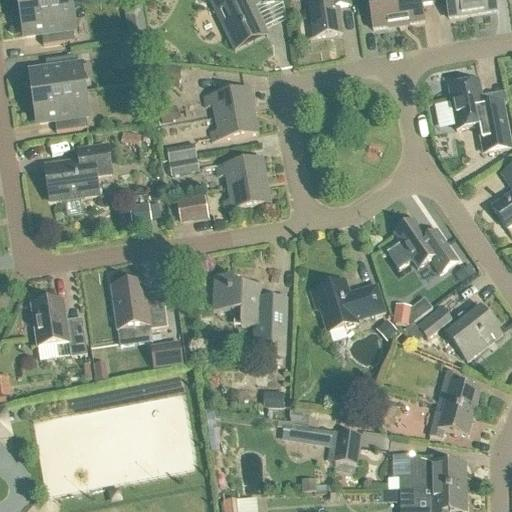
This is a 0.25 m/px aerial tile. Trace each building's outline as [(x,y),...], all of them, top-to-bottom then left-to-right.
[(28,16),(69,10),(67,0),(19,0),(21,11),(27,11),(28,16)] [(223,0),(210,6),(234,57),(268,41),(251,7),(262,3),(263,9),(277,7),(276,0),(223,0)] [(306,0),(313,44),(342,40),(338,13),(351,11),(349,0),(306,0)] [(367,0),(373,35),(398,32),(393,0),(367,0)] [(393,0),(398,32),(424,28),(421,10),(433,9),(433,5),(432,0),(393,0)] [(432,0),(433,5),(445,3),(449,24),(473,20),(469,0),(432,0)] [(469,0),(473,20),(496,17),(493,0),(469,0)] [(41,38),(43,51),(74,46),(69,10),(28,16),(28,22),(23,23),(26,41),(41,38)] [(443,49),(456,48),(453,28),(440,30),(443,49)] [(132,66),(148,63),(145,44),(129,46),(132,66)] [(41,103),(82,97),(77,61),(45,66),(47,78),(32,80),(34,99),(40,98),(41,103)] [(182,72),(158,69),(156,90),(180,93),(182,72)] [(476,133),(481,163),(511,157),(507,138),(502,110),(484,113),(479,87),(448,93),(456,136),(476,133)] [(215,124),(254,117),(250,94),(203,103),(205,113),(213,112),(215,124)] [(54,126),(56,138),(87,133),(82,97),(41,103),(41,109),(36,110),(39,128),(54,126)] [(210,138),(212,149),(258,140),(254,117),(215,124),(217,137),(210,138)] [(167,164),(195,160),(193,148),(165,153),(167,164)] [(372,150),(370,163),(383,164),(384,151),(372,150)] [(84,203),(99,201),(96,182),(111,180),(107,152),(78,157),(80,169),(45,174),(50,206),(82,201),(84,203)] [(168,175),(169,180),(198,175),(195,160),(167,164),(161,165),(162,176),(168,175)] [(228,194),(267,187),(262,164),(216,172),(218,183),(225,182),(228,194)] [(511,172),(502,180),(511,194),(511,199),(491,214),(506,235),(511,231),(511,172)] [(223,208),(225,218),(271,210),(267,187),(228,194),(230,206),(223,208)] [(175,204),(179,227),(206,222),(203,199),(175,204)] [(133,230),(152,227),(150,210),(131,213),(133,230)] [(394,240),(418,275),(437,261),(447,275),(457,268),(440,243),(430,250),(414,227),(394,240)] [(258,360),(286,361),(286,342),(287,305),(272,305),(272,318),(262,318),(263,292),(235,291),(235,284),(214,284),(213,318),(241,319),(241,332),(258,333),(258,360)] [(357,327),(384,319),(376,293),(349,301),(345,287),(329,292),(330,294),(319,297),(324,313),(320,314),(328,339),(358,330),(357,327)] [(117,336),(149,332),(150,336),(168,334),(164,306),(147,308),(144,288),(111,293),(117,336)] [(391,323),(405,325),(409,330),(431,312),(423,302),(411,311),(393,309),(391,323)] [(69,349),(71,363),(87,361),(83,333),(67,336),(63,306),(31,311),(38,353),(69,349)] [(440,312),(416,331),(427,346),(441,334),(445,339),(444,340),(466,368),(502,340),(480,312),(454,332),(450,327),(451,326),(440,312)] [(394,335),(383,323),(373,333),(384,345),(394,335)] [(150,352),(153,375),(182,370),(179,348),(150,352)] [(446,377),(438,410),(474,419),(480,395),(456,389),(458,380),(446,377)] [(8,381),(0,382),(0,402),(12,401),(8,381)] [(259,411),(280,411),(280,395),(259,395),(259,411)] [(429,442),(441,445),(443,437),(467,443),(474,419),(438,410),(429,442)] [(280,441),(299,443),(301,429),(282,427),(280,441)] [(308,431),(306,443),(305,449),(329,452),(328,465),(360,470),(364,439),(308,431)] [(392,460),(394,473),(411,471),(410,458),(392,460)] [(401,495),(463,494),(463,469),(442,470),(442,464),(412,465),(413,484),(400,485),(401,495)] [(463,511),(463,494),(401,495),(401,506),(427,506),(426,511),(463,511)] [(236,511),(236,502),(220,504),(221,511),(236,511)] [(260,511),(260,503),(239,505),(239,511),(260,511)]
